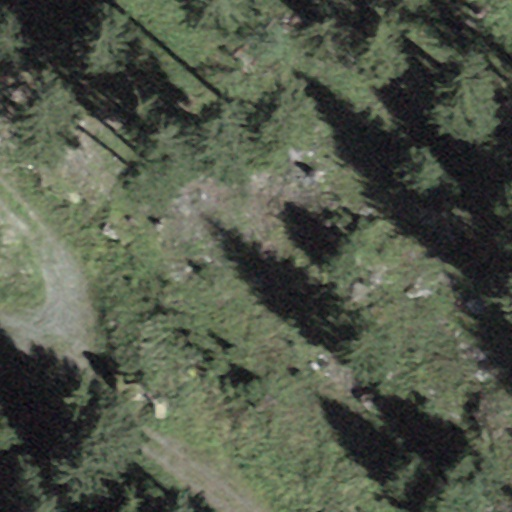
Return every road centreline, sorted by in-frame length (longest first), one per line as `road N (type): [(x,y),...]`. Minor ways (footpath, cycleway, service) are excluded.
road 1 (track): [(0,325),(38,347),(232,511)]
road 2 (track): [(38,347),(62,323),(56,252),(0,191)]
